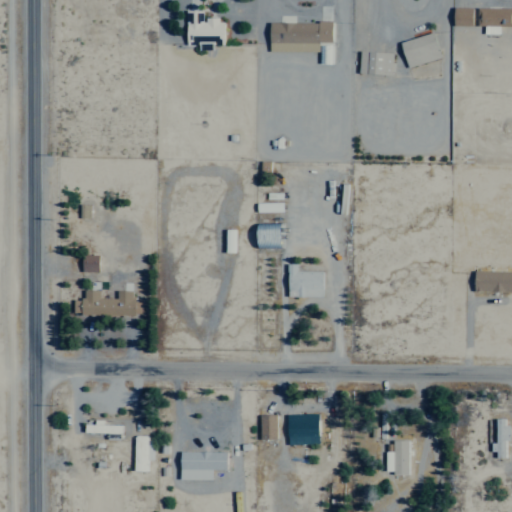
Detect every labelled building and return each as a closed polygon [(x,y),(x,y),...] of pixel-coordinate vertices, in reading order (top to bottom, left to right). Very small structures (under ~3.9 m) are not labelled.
[(451,24),(470,25),(470,7),(451,6),(451,24)] [(482,33),(497,34),(497,25),(511,26),(511,18),(511,7),(475,7),(475,24),(482,24),(482,33)] [(196,49),(211,49),(210,44),(221,44),(221,18),(201,18),(201,9),(183,9),(184,44),(196,44),(196,49)] [(316,51),(316,42),(330,42),(330,21),(267,21),(267,51),(316,51)] [(406,67),(438,57),(430,31),(398,42),(406,67)] [(391,52),(357,51),(357,73),(390,74),(391,52)] [(280,211),(280,202),(255,202),(255,212),(280,211)] [(254,247),(278,246),(276,223),(253,224),(254,247)] [(79,271),(96,271),(97,254),(80,254),(79,271)] [(320,297),(320,271),(294,270),(295,263),(286,263),(285,295),(320,297)] [(511,291),(511,271),(472,270),(471,291),(511,291)] [(70,313),(140,316),(141,300),(130,299),(130,290),(114,290),(114,298),(97,297),(97,289),(81,288),(80,299),(70,299),(70,313)] [(284,414),(285,444),(316,443),(316,413),(284,414)] [(258,439),(275,438),(274,414),(257,414),(258,439)] [(494,442),(491,442),(491,457),(503,457),(503,440),(506,440),(506,418),(493,418),(494,442)] [(92,422),(92,423),(82,423),(82,432),(118,433),(118,423),(92,422)] [(131,470),(144,471),(145,460),(151,460),(151,437),(132,437),(131,470)] [(390,474),(406,473),(406,439),(390,440),(390,474)] [(224,469),(224,451),(178,450),(177,478),(209,479),(209,469),(224,469)]
